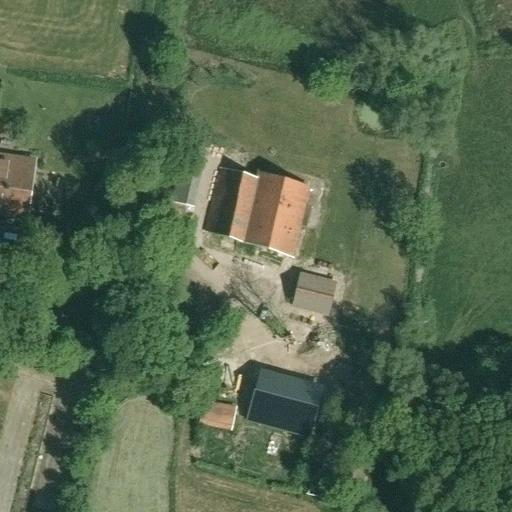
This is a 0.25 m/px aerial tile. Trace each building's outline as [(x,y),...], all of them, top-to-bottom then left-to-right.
[(0,216),(27,220),(35,163),(0,157),(0,216)] [(204,232),(291,257),(310,190),(260,175),(258,182),(221,172),(204,232)] [(159,258),(188,223),(156,195),(127,230),(159,258)] [(263,406),(269,381),(251,377),(239,426),(305,442),(311,417),(263,406)] [(0,475),(0,511),(2,511),(12,479),(0,475)] [(37,486),(32,511),(51,511),(56,490),(37,486)]
